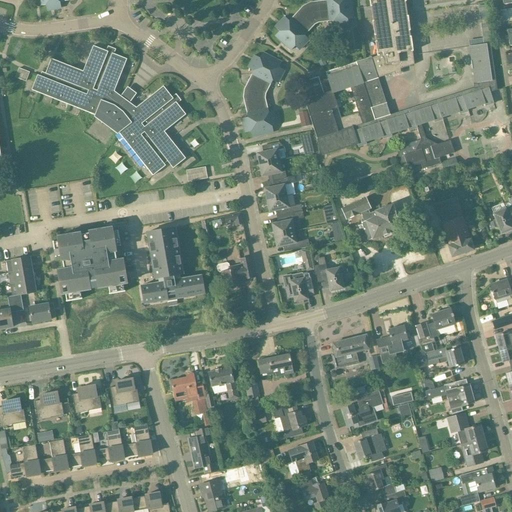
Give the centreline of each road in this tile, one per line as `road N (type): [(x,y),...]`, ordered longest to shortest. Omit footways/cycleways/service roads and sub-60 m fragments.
road 1 (residential): [(511,471),(459,267)]
road 2 (residential): [(356,511),(318,396),(309,319)]
road 3 (tertiary): [(459,267),(309,319)]
road 4 (residential): [(22,489),(174,461)]
road 5 (residential): [(0,245),(39,239),(36,226),(132,210)]
road 6 (tertiary): [(141,350),(0,376)]
road 7 (residential): [(274,326),(245,192)]
road 8 (tertiary): [(274,326),(141,350)]
